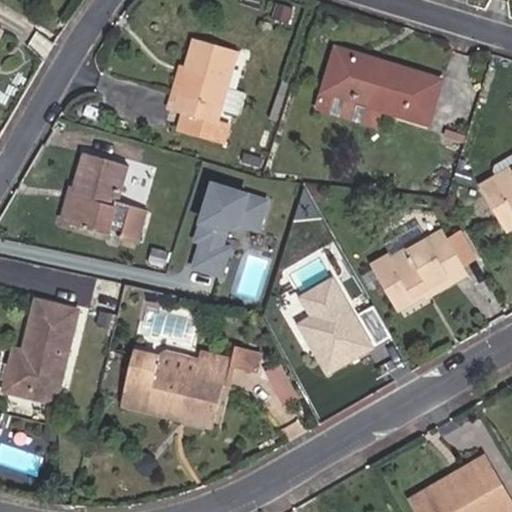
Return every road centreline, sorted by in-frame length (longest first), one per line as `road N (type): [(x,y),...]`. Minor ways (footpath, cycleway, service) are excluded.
road 1 (residential): [(238,511),(511,348)]
road 2 (residential): [(0,174),(106,0)]
road 3 (residential): [(388,0),(511,37)]
